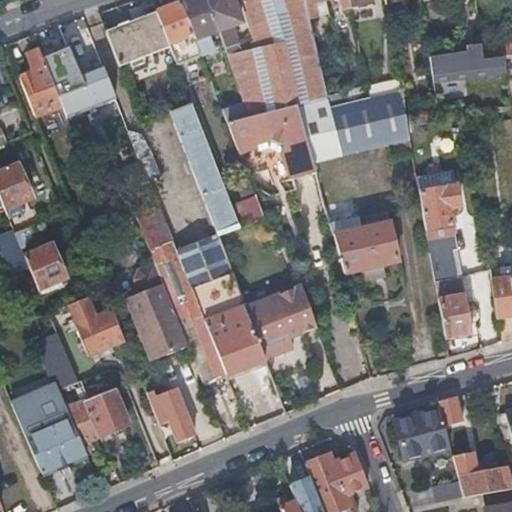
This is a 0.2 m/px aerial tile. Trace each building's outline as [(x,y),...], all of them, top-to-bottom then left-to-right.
[(205,0),(186,0),(180,3),(192,35),(198,52),(200,55),(222,46),(221,46),(216,31),(205,0)] [(231,0),(205,0),(216,31),(240,22),(231,0)] [(221,110),(226,124),(296,106),(326,98),(304,4),(303,0),(239,0),(250,36),(253,47),(225,56),(239,94),(242,104),(221,110)] [(328,15),(325,0),(319,0),(312,2),(316,18),(328,15)] [(348,0),(331,0),(334,8),(341,6),(342,11),(350,9),(350,8),(348,0)] [(168,44),(169,46),(174,61),(198,52),(192,35),(180,3),(155,12),(156,14),(168,44)] [(106,34),(118,67),(131,62),(133,68),(144,64),(142,57),(169,46),(168,44),(156,14),(129,25),(128,22),(117,26),(118,29),(106,34)] [(62,51),(52,28),(33,35),(39,49),(57,97),(83,87),(78,75),(77,73),(77,72),(61,79),(59,75),(61,74),(61,73),(59,70),(57,65),(55,66),(51,56),(61,52),(62,51)] [(253,47),(250,36),(221,46),(222,46),(225,55),(225,56),(253,47)] [(511,43),(501,45),(503,57),(511,55),(511,43)] [(481,60),(480,49),(479,44),(464,46),(464,51),(427,57),(431,83),(504,74),(503,66),(502,57),(481,60)] [(480,49),(481,60),(502,57),(503,57),(501,45),(480,49)] [(222,46),(200,55),(203,63),(225,55),(222,46)] [(34,116),(61,106),(60,103),(57,97),(39,49),(26,54),(31,67),(27,74),(19,78),(34,116)] [(65,62),(61,52),(51,56),(55,66),(57,65),(65,62)] [(511,55),(503,57),(502,57),(503,66),(511,65),(511,55)] [(61,106),(66,119),(115,100),(101,66),(78,75),(83,87),(57,97),(60,103),(61,106)] [(367,88),(369,97),(399,89),(397,79),(367,86),(367,88)] [(346,93),(348,102),(369,97),(367,88),(346,93)] [(348,102),(328,107),(340,156),(408,139),(399,89),(369,97),(348,102)] [(218,101),(221,110),(242,104),(239,94),(218,101)] [(326,98),(296,106),(312,163),(313,163),(340,156),(328,107),(326,98)] [(166,112),(214,235),(215,235),(238,226),(231,208),(191,103),(166,112)] [(226,124),(238,154),(255,147),(254,144),(268,140),(283,147),(281,152),(285,164),(291,180),(315,174),(312,163),(296,106),(226,124)] [(140,163),(145,177),(159,171),(148,146),(139,130),(126,129),(140,163)] [(254,144),(255,147),(256,152),(271,148),(281,152),(283,147),(268,140),(254,144)] [(285,164),(281,152),(277,161),(285,164)] [(121,170),(127,184),(145,177),(140,163),(121,170)] [(0,172),(0,198),(6,214),(23,208),(21,203),(31,199),(17,165),(0,172)] [(122,186),(124,190),(153,262),(177,323),(187,319),(212,379),(215,378),(224,374),(214,349),(201,315),(175,250),(145,177),(127,184),(122,186)] [(417,193),(424,230),(451,225),(447,207),(458,205),(455,186),(417,193)] [(231,208),(238,226),(262,217),(255,199),(231,208)] [(358,230),(367,270),(397,264),(386,214),(365,219),(367,228),(358,230)] [(352,231),(332,236),(342,275),(367,270),(358,230),(356,224),(351,225),(352,231)] [(34,225),(14,233),(20,247),(40,239),(34,225)] [(424,230),(433,281),(454,277),(449,249),(454,248),(451,225),(424,230)] [(20,247),(14,233),(0,239),(0,252),(1,256),(10,275),(29,267),(24,256),(20,247)] [(214,349),(224,374),(225,376),(253,365),(261,387),(272,383),(262,357),(242,307),(215,235),(214,235),(175,250),(201,315),(214,349)] [(50,245),(24,256),(29,267),(32,276),(38,290),(41,295),(56,289),(53,283),(64,279),(50,245)] [(0,278),(0,279),(10,275),(1,256),(0,256),(0,278)] [(177,323),(153,262),(137,269),(133,278),(138,293),(124,298),(149,361),(187,346),(178,323),(177,323)] [(511,265),(487,268),(487,271),(493,317),(511,314),(511,265)] [(29,267),(10,275),(13,284),(32,276),(29,267)] [(454,277),(433,281),(435,292),(456,288),(454,277)] [(298,286),(242,307),(262,357),(292,346),(288,337),(286,332),(294,329),(296,334),(314,327),(298,287),(298,286)] [(436,298),(443,339),(470,333),(463,292),(436,298)] [(95,315),(87,297),(67,305),(87,354),(124,339),(112,309),(95,315)] [(187,319),(177,323),(178,323),(187,346),(202,383),(212,379),(187,319)] [(82,387),(80,388),(71,367),(60,372),(69,393),(76,390),(79,397),(85,395),(82,387)] [(40,474),(86,455),(55,383),(10,402),(40,474)] [(124,429),(123,426),(127,424),(113,390),(71,408),(85,442),(112,430),(114,434),(116,436),(123,433),(124,429)] [(176,442),(196,434),(179,391),(149,403),(158,425),(167,422),(176,442)] [(457,396),(436,402),(437,409),(443,430),(465,424),(457,396)] [(444,454),(445,459),(451,458),(443,430),(437,409),(392,421),(402,460),(443,448),(444,453),(444,454)] [(322,511),(350,511),(346,500),(344,494),(331,462),(328,454),(304,464),(315,492),(322,510),(322,511)] [(349,493),(366,486),(353,454),(331,462),(344,494),(346,500),(350,511),(351,511),(356,510),(349,493)] [(430,486),(433,502),(461,496),(456,477),(451,458),(445,459),(451,482),(430,486)] [(461,496),(481,493),(510,488),(505,468),(456,477),(461,496)] [(511,511),(511,496),(510,488),(481,493),(484,511),(511,511)] [(322,511),(322,510),(315,492),(294,500),(299,511),(322,511)] [(299,511),(294,500),(277,506),(279,511),(299,511)]
